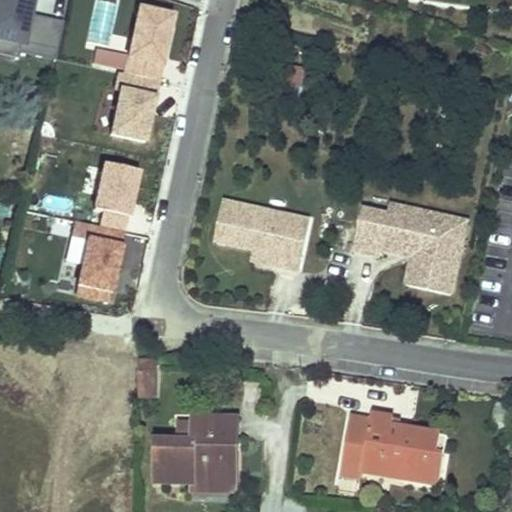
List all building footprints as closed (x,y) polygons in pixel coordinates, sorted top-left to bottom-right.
[(19,53),(55,60),(63,21),(49,19),(44,44),(27,41),(34,0),(0,0),(0,54),(18,58),(19,53)] [(137,7),(112,132),(145,139),(171,14),(137,7)] [(73,298),(106,306),(137,173),(103,165),(73,298)] [(298,270),(309,221),(225,202),(216,242),(254,251),(279,256),(277,266),(298,270)] [(463,242),(437,237),(442,217),(390,206),(388,216),(363,210),(354,251),(379,257),(381,252),(382,245),(420,254),(419,260),(413,258),(412,263),(407,286),(451,295),(463,242)] [(463,242),(467,222),(442,217),(437,237),(463,242)] [(420,254),(382,245),(381,252),(413,258),(419,260),(420,254)] [(277,266),(279,256),(254,251),(252,260),(277,266)] [(454,310),(436,308),(435,322),(453,324),(454,310)] [(453,324),(435,322),(434,339),(451,341),(453,324)] [(152,395),(154,360),(140,359),(139,394),(152,395)] [(506,432),(509,405),(496,403),(492,430),(506,432)] [(440,485),(444,459),(437,457),(441,436),(400,428),(393,427),(395,419),(372,414),(371,419),(351,416),(343,463),(362,467),(361,471),(440,485)] [(237,478),(238,420),(194,419),(194,425),(180,425),(180,442),(157,442),(156,484),(192,484),(207,485),(207,477),(237,478)] [(400,428),(402,419),(395,419),(393,427),(400,428)] [(448,437),(441,436),(437,457),(444,459),(448,437)] [(361,471),(362,467),(343,463),(340,478),(360,481),(361,471)] [(237,493),(237,478),(207,477),(207,485),(192,484),(192,492),(237,493)]
